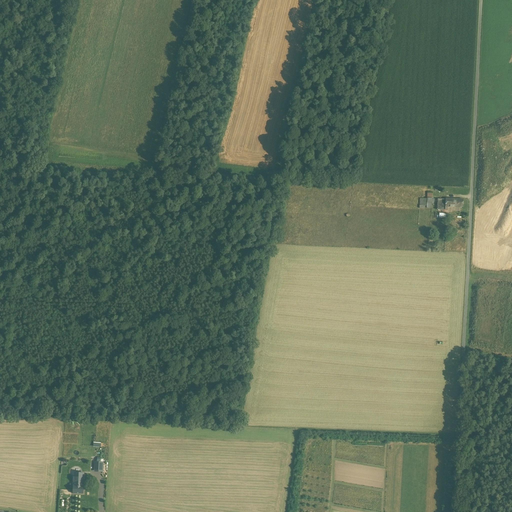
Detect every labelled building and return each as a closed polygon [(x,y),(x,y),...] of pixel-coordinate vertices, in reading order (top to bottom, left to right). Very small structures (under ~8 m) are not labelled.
[(437,210),(445,210),(445,206),(446,199),(438,199),(437,210)] [(463,199),(446,199),(445,206),(460,207),(463,207),(463,199)] [(104,462),(91,461),(91,472),(103,472),(104,462)] [(73,485),(83,485),(84,478),(84,473),(74,473),(73,485)] [(83,485),(73,485),(73,493),(83,494),(83,485)]
